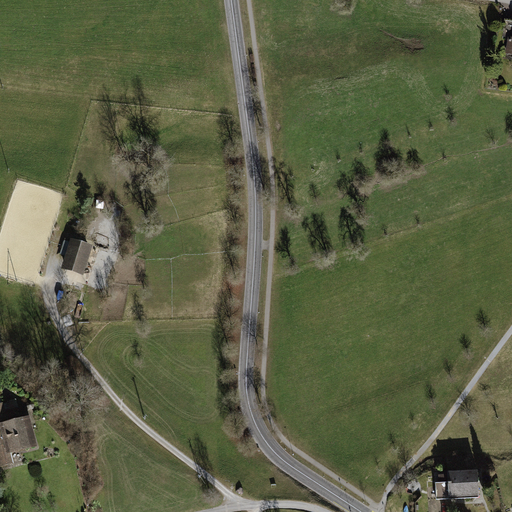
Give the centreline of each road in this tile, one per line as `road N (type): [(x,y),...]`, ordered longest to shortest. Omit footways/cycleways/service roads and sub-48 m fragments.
road 1 (tertiary): [(361,511),(282,460),(251,413),(246,362),(257,194),(232,0)]
road 2 (track): [(239,507),(136,420),(61,335),(47,281),(60,240)]
